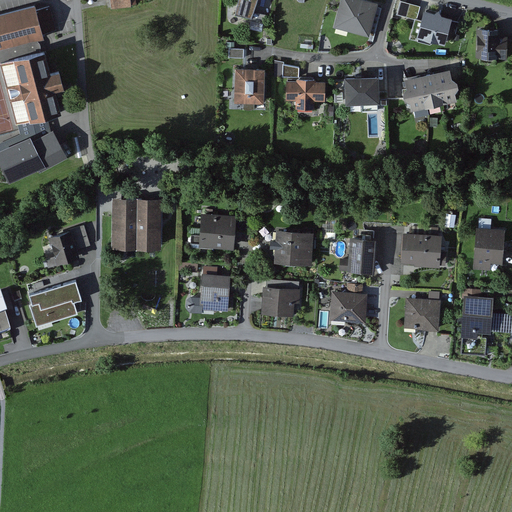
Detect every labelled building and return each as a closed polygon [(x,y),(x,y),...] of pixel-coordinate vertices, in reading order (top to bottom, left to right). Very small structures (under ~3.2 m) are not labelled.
[(234,0),(229,16),(247,22),(254,0),(234,0)] [(348,0),(337,0),(330,31),(365,40),(374,6),(348,0)] [(397,2),(393,15),(413,21),(417,7),(397,2)] [(0,53),(13,50),(14,54),(45,46),(42,32),(56,29),(50,6),(38,9),(36,4),(0,12),(0,53)] [(420,15),(414,39),(442,47),(448,23),(420,15)] [(473,32),(474,62),(504,61),(504,46),(498,46),(497,31),(473,32)] [(59,71),(53,73),(45,46),(14,54),(15,59),(31,123),(33,131),(65,123),(59,101),(66,99),(59,71)] [(225,56),(241,57),(241,48),(225,47),(225,56)] [(31,123),(15,59),(0,62),(0,63),(16,127),(31,123)] [(281,66),(281,81),(296,80),(296,66),(281,66)] [(231,106),(262,106),(262,72),(231,72),(231,106)] [(401,84),(406,113),(450,106),(445,76),(401,84)] [(343,109),(376,107),(375,78),(341,80),(343,109)] [(281,81),(281,103),(322,102),(321,80),(296,80),(281,81)] [(63,157),(49,128),(0,149),(0,160),(10,182),(63,157)] [(107,254),(157,255),(158,204),(109,203),(107,254)] [(197,252),(231,255),(234,218),(200,215),(197,252)] [(43,234),(55,268),(78,260),(66,226),(43,234)] [(401,233),(398,261),(438,265),(440,236),(401,233)] [(272,234),(271,267),(309,269),(311,236),(272,234)] [(345,273),(371,275),(372,241),(346,239),(345,273)] [(472,239),(469,263),(498,266),(501,242),(472,239)] [(199,275),(196,309),(225,311),(228,278),(199,275)] [(24,296),(33,327),(74,316),(71,305),(79,303),(73,282),(24,296)] [(326,320),(362,322),(364,291),(328,289),(326,320)] [(296,307),(296,290),(260,290),(260,315),(291,315),(291,307),(296,307)] [(402,295),(400,327),(435,329),(437,297),(402,295)] [(461,296),(460,338),(488,338),(489,297),(461,296)]
